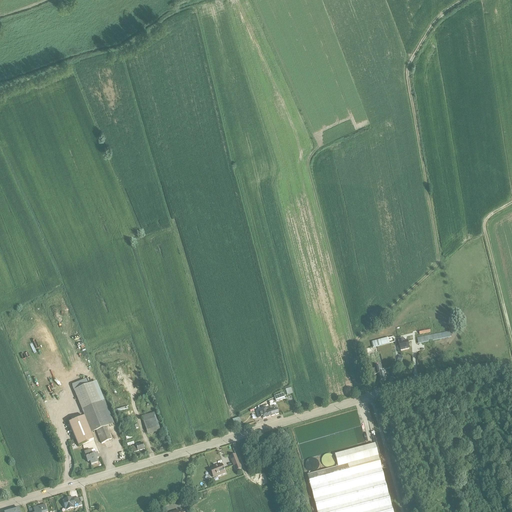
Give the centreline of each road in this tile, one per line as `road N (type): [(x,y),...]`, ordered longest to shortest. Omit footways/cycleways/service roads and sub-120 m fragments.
road 1 (track): [(464,0),(437,18),(408,67),(438,265),(357,340),(368,397)]
road 2 (tertiary): [(373,395),(0,507)]
road 3 (track): [(315,150),(308,163),(355,345)]
road 4 (track): [(511,338),(484,230),(488,217),(511,203)]
road 5 (tertiary): [(511,371),(452,374),(373,395)]
road 6 (unclassified): [(373,395),(402,511)]
